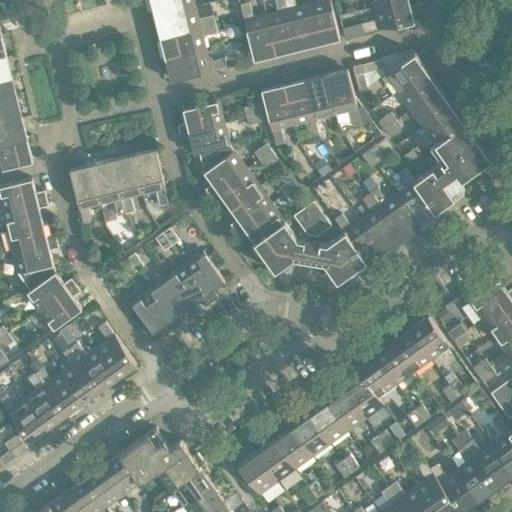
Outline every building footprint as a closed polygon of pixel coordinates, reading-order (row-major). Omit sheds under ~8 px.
[(151,0),(155,15),(160,14),(195,5),(194,0),(151,0)] [(244,17),(244,18),(254,58),(276,53),(266,12),(253,15),(249,0),(241,2),(244,17)] [(276,0),(278,9),(266,12),(276,53),(297,47),(285,0),(276,0)] [(294,0),(285,0),(297,47),(318,42),(317,37),(308,1),(296,5),(294,0)] [(313,0),(308,1),(317,37),(318,42),(340,36),(339,32),(331,0),(313,0)] [(419,0),(393,0),(373,5),(377,18),(362,21),(364,30),(379,26),(379,27),(415,18),(411,4),(420,1),(419,0)] [(195,5),(160,14),(155,15),(160,36),(165,35),(216,22),(213,13),(199,17),(195,5)] [(216,22),(165,35),(160,36),(165,57),(170,56),(206,47),(203,34),(218,31),(216,22)] [(206,47),(170,56),(165,57),(171,79),(211,69),(211,68),(226,64),(224,56),(209,60),(206,47)] [(385,71),(398,90),(428,68),(415,50),(385,71)] [(0,77),(12,74),(7,54),(2,55),(0,55),(0,77)] [(364,71),(385,66),(383,57),(353,64),(355,73),(364,71)] [(347,66),(325,71),(336,112),(348,109),(352,124),(360,121),(357,106),(347,66)] [(428,68),(398,90),(410,107),(441,86),(428,68)] [(325,71),(304,77),(318,132),(327,130),(323,115),(336,112),(325,71)] [(368,86),(364,71),(355,73),(359,88),(368,86)] [(12,74),(0,77),(0,99),(17,95),(12,74)] [(304,77),(283,82),(293,122),(305,119),(309,134),(318,132),(304,77)] [(261,87),(263,92),(272,128),(276,142),(284,140),(280,125),(293,122),(283,82),(261,87)] [(441,86),(410,107),(423,125),(453,103),(441,86)] [(17,95),(0,99),(0,121),(22,116),(17,95)] [(224,120),(219,98),(183,107),(187,121),(178,123),(180,131),(224,120)] [(244,106),(246,114),(261,110),(259,102),(244,106)] [(436,143),(466,121),(453,103),(423,125),(436,143)] [(261,110),(246,114),(249,123),(263,119),(261,110)] [(391,110),(379,119),(384,126),(396,117),(391,110)] [(0,144),(27,137),(22,116),(0,121),(0,144)] [(396,117),(384,126),(389,133),(402,125),(396,117)] [(224,120),(180,131),(181,138),(190,136),(194,151),(199,150),(199,148),(229,141),(224,120)] [(497,172),(488,159),(491,157),(466,121),(436,143),(448,159),(444,162),(442,159),(414,179),(436,209),(437,208),(454,195),(451,191),(460,185),(452,174),(456,172),(461,179),(473,170),(483,182),(497,172)] [(0,167),(33,159),(27,137),(0,144),(0,167)] [(393,149),(384,137),(377,142),(386,154),(393,149)] [(229,141),(199,148),(199,150),(204,169),(213,182),(205,187),(210,193),(247,166),(230,142),(229,141)] [(254,150),(259,157),(272,148),(267,141),(254,150)] [(377,142),(369,147),(378,160),(386,154),(377,142)] [(155,145),(133,151),(143,191),(156,188),(160,203),(168,201),(165,186),(155,145)] [(416,145),(404,154),(409,161),(421,152),(416,145)] [(378,160),(369,147),(362,153),(371,165),(378,160)] [(272,148),(259,157),(265,165),(277,156),(272,148)] [(112,156),(113,161),(126,212),(135,209),(131,194),(143,191),(133,151),(112,156)] [(126,212),(113,161),(112,156),(91,161),(101,202),(114,199),(117,214),(126,212)] [(322,159),(315,163),(321,171),(327,167),(322,159)] [(69,167),(71,171),(79,207),(80,207),(83,222),(92,220),(88,205),(101,202),(91,161),(69,167)] [(349,162),(343,166),(348,172),(350,171),(351,172),(355,170),(349,162)] [(230,205),(259,183),(247,166),(210,193),(214,200),(222,194),(230,205)] [(414,179),(405,166),(398,171),(407,184),(397,191),(421,225),(440,212),(437,208),(436,209),(414,179)] [(32,176),(0,183),(0,198),(2,207),(47,196),(45,188),(36,190),(32,176)] [(279,185),(285,192),(297,183),(292,176),(279,185)] [(371,177),(364,182),(370,191),(378,186),(371,177)] [(235,228),(272,201),(259,183),(230,205),(238,217),(230,222),(235,228)] [(297,183),(285,192),(290,200),(302,191),(297,183)] [(378,186),(370,191),(403,238),(421,225),(397,191),(387,199),(378,186)] [(403,238),(370,191),(363,197),(372,209),(361,217),(386,250),(403,238)] [(47,196),(2,207),(7,228),(43,219),(40,205),(48,203),(47,196)] [(314,198),(293,213),(307,232),(317,234),(332,223),(314,198)] [(272,201),(235,228),(240,235),(247,229),(255,240),(285,219),(272,201)] [(386,250),(361,217),(351,224),(342,212),(335,217),(344,229),(366,259),(365,260),(367,264),(386,250)] [(57,238),(55,230),(46,232),(43,219),(7,228),(12,249),(57,238)] [(366,259),(344,229),(327,242),(320,240),(317,240),(315,240),(297,237),(285,219),(255,240),(256,241),(260,238),(271,254),(267,257),(275,269),(293,256),(313,259),(324,261),(337,279),(349,271),(346,267),(362,255),(365,260),(366,259)] [(170,225),(163,231),(172,243),(179,238),(170,225)] [(172,243),(163,231),(156,236),(164,248),(172,243)] [(57,238),(12,249),(18,271),(30,288),(56,270),(55,269),(50,247),(59,245),(57,238)] [(225,278),(215,265),(223,259),(215,248),(207,254),(203,248),(185,262),(212,299),(218,295),(213,287),(225,278)] [(135,251),(128,256),(136,268),(144,263),(135,251)] [(136,268),(128,256),(120,261),(129,274),(136,268)] [(212,299),(185,262),(167,274),(189,304),(200,296),(205,304),(212,299)] [(64,281),(56,270),(30,288),(26,291),(39,309),(76,282),(72,276),(64,281)] [(491,271),(466,289),(471,297),(468,299),(482,317),(511,295),(511,285),(507,289),(499,277),(496,279),(491,271)] [(189,304),(167,274),(150,287),(177,324),(183,320),(178,312),(189,304)] [(76,282),(39,309),(52,327),(82,306),(73,294),(81,288),(76,282)] [(177,324),(150,287),(131,300),(153,330),(165,321),(170,329),(177,324)] [(511,295),(482,317),(494,334),(511,321),(511,295)] [(445,306),(437,312),(443,321),(452,315),(445,306)] [(429,314),(410,327),(432,357),(450,344),(429,314)] [(107,337),(97,344),(118,375),(136,362),(115,332),(114,332),(105,319),(98,325),(107,337)] [(460,321),(448,330),(453,338),(465,329),(460,321)] [(511,321),(494,334),(507,352),(511,348),(511,321)] [(66,324),(59,329),(60,332),(65,338),(72,333),(66,324)] [(410,327),(393,339),(414,370),(432,357),(410,327)] [(465,329),(453,338),(458,345),(471,336),(465,329)] [(0,346),(0,348),(13,339),(8,331),(0,336),(0,346)] [(60,332),(53,337),(58,343),(65,338),(60,332)] [(393,339),(375,352),(396,382),(414,370),(393,339)] [(77,340),(70,345),(100,387),(118,375),(97,344),(86,352),(77,340)] [(100,387),(70,345),(63,350),(71,363),(61,370),(83,400),(100,387)] [(0,364),(8,359),(0,348),(0,346),(0,364)] [(356,365),(362,373),(378,395),(379,395),(396,382),(375,352),(356,365)] [(485,357),(473,365),(478,372),(490,363),(485,357)] [(490,363),(478,372),(483,380),(496,371),(490,363)] [(42,365),(35,370),(65,413),(83,400),(61,370),(51,377),(42,365)] [(65,413),(35,370),(27,375),(36,388),(26,395),(48,425),(65,413)] [(378,395),(362,373),(344,386),(366,416),(384,403),(379,395),(378,395)] [(511,377),(511,376),(491,390),(508,415),(511,412),(511,377)] [(457,377),(449,382),(458,394),(465,389),(457,377)] [(458,394),(449,382),(442,387),(451,399),(458,394)] [(366,416),(344,386),(327,398),(348,428),(366,416)] [(479,386),(471,393),(474,397),(481,399),(486,395),(479,386)] [(48,425),(26,395),(15,403),(6,390),(6,391),(0,394),(0,396),(8,408),(29,438),(48,425)] [(327,398),(309,411),(331,441),(348,428),(327,398)] [(421,402),(414,407),(423,419),(430,414),(421,402)] [(423,419),(414,407),(407,412),(416,425),(423,419)] [(309,411),(292,423),(313,453),(331,441),(309,411)] [(511,431),(510,428),(501,416),(494,421),(503,434),(492,441),(511,469),(511,431)] [(313,453),(292,423),(274,436),(296,466),(313,453)] [(200,464),(192,454),(187,447),(181,437),(170,445),(156,425),(120,451),(141,480),(158,468),(170,485),(200,464)] [(400,426),(394,430),(399,437),(404,433),(400,426)] [(511,469),(492,441),(482,449),(466,427),(459,432),(465,441),(496,484),(507,476),(511,482),(511,469)] [(385,428),(378,433),(387,445),(394,440),(385,428)] [(0,455),(0,466),(28,446),(17,432),(5,441),(10,448),(0,455)] [(387,445),(378,433),(371,438),(380,450),(387,445)] [(274,436),(257,448),(278,479),(296,466),(274,436)] [(496,484),(465,441),(458,447),(467,459),(457,466),(484,504),(490,499),(485,492),(496,484)] [(278,479),(257,448),(238,462),(260,492),(278,479)] [(141,480),(120,451),(103,464),(123,493),(141,480)] [(350,453),(343,458),(352,470),(359,465),(350,453)] [(352,470),(343,458),(336,463),(344,476),(352,470)] [(454,502),(430,467),(424,459),(417,464),(426,477),(415,484),(434,511),(440,511),(454,502)] [(484,504),(457,466),(446,474),(437,461),(430,467),(454,502),(460,510),(472,501),(477,509),(484,504)] [(123,493),(103,464),(85,476),(106,505),(123,493)] [(200,464),(170,485),(183,503),(212,482),(200,464)] [(96,511),(106,505),(85,476),(68,489),(83,511),(96,511)] [(315,478),(308,483),(317,495),(324,490),(315,478)] [(434,511),(415,484),(405,492),(396,479),(388,485),(408,511),(434,511)] [(212,482),(183,503),(189,511),(207,511),(225,500),(212,482)] [(301,488),(309,501),(317,495),(308,483),(301,488)] [(408,511),(388,485),(381,490),(390,502),(380,510),(381,511),(408,511)] [(83,511),(68,489),(49,502),(56,511),(83,511)] [(233,511),(225,500),(207,511),(233,511)] [(56,511),(49,502),(34,511),(56,511)]
